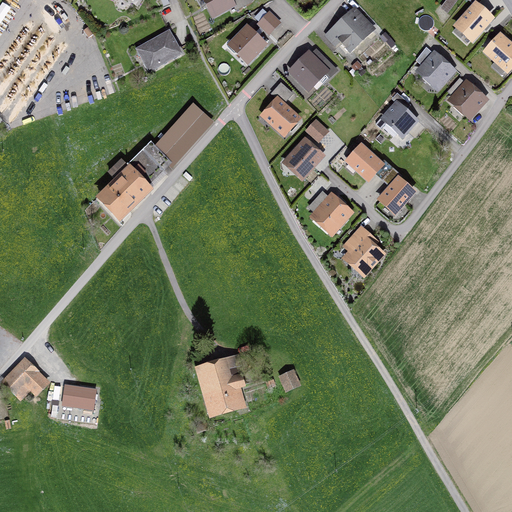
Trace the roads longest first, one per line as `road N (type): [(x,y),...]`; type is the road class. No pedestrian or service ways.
road 1 (residential): [(0,376),(338,0)]
road 2 (residential): [(327,174),(398,230),(511,86)]
